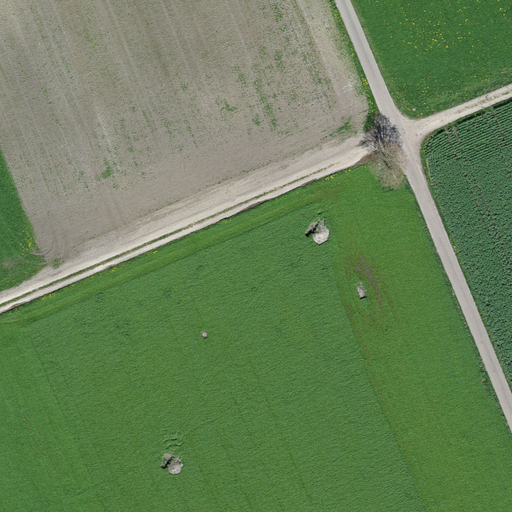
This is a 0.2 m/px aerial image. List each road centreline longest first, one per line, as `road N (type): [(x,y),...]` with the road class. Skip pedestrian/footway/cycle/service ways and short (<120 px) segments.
road 1 (track): [(511,89),(0,304)]
road 2 (unclassified): [(343,0),(511,411)]
